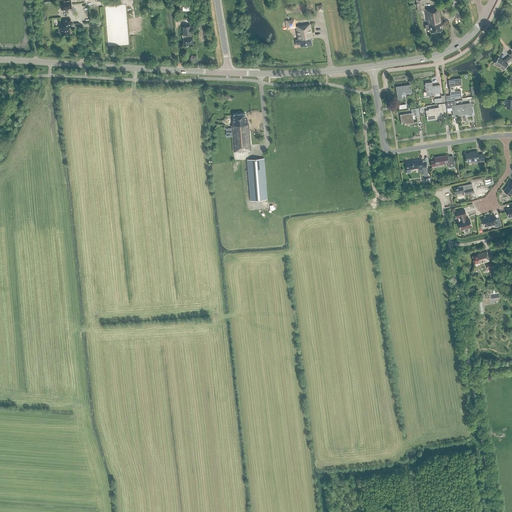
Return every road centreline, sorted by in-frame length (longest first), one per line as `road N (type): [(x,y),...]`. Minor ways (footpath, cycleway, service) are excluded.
road 1 (tertiary): [(0,59),(227,72)]
road 2 (track): [(380,119),(364,131),(374,191),(384,199),(436,193),(448,243)]
road 3 (tertiary): [(371,66),(449,50),(492,0)]
road 4 (tertiary): [(227,72),(371,66)]
road 5 (track): [(471,373),(494,511)]
road 6 (track): [(448,243),(471,373)]
road 7 (residential): [(384,145),(397,151),(505,135)]
